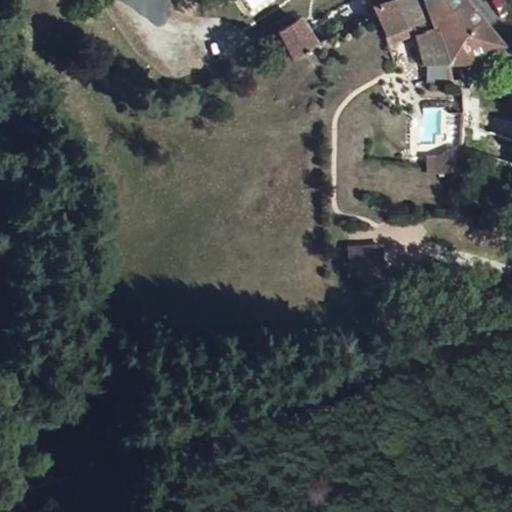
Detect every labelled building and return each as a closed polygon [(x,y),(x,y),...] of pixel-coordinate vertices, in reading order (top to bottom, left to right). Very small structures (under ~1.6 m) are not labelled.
[(358,0),(364,10),(390,0),(358,0)] [(390,0),(364,10),(376,34),(419,15),(413,0),(390,0)] [(413,0),(419,15),(426,29),(435,54),(440,65),(450,62),(457,60),(467,55),(481,49),(490,44),(487,39),(484,35),(477,26),(455,0),(413,0)] [(419,15),(376,34),(386,48),(406,37),(426,29),(419,15)] [(290,23),(274,33),(291,66),(309,54),(290,23)] [(435,54),(426,29),(406,37),(422,68),(440,65),(435,54)] [(457,173),(458,147),(425,146),(424,172),(457,173)] [(375,245),(345,247),(348,282),(378,280),(375,245)]
